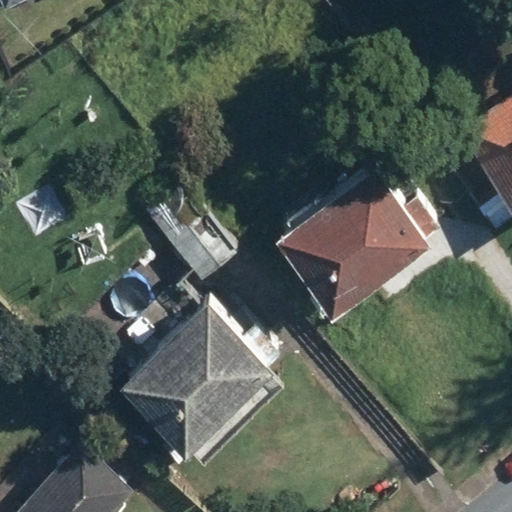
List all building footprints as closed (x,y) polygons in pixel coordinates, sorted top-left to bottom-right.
[(511,79),(455,118),(511,202),(511,79)] [(285,214),(346,290),(434,219),(373,144),(285,214)] [(246,239),(179,166),(140,202),(207,275),(246,239)] [(128,371),(206,437),(282,349),(204,283),(128,371)] [(47,468),(10,511),(121,511),(142,476),(71,437),(51,472),(47,468)]
